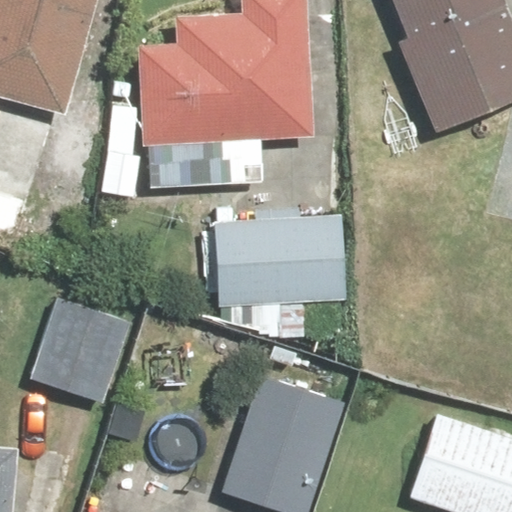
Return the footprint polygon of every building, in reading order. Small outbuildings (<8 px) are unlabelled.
[(91,0),(0,0),(0,100),(60,116),(91,0)] [(133,47),(139,147),(312,137),(303,0),(238,0),(239,12),(171,16),(173,44),(133,47)] [(511,98),(511,28),(500,0),(387,0),(403,38),(395,42),(431,131),(511,98)] [(47,125),(0,108),(0,235),(8,239),(47,125)] [(341,217),(197,224),(202,311),(345,304),(341,217)] [(137,319),(51,293),(25,377),(111,403),(137,319)] [(511,511),(511,440),(436,416),(407,507),(423,511),(511,511)] [(0,511),(6,511),(12,449),(0,447),(0,511)]
